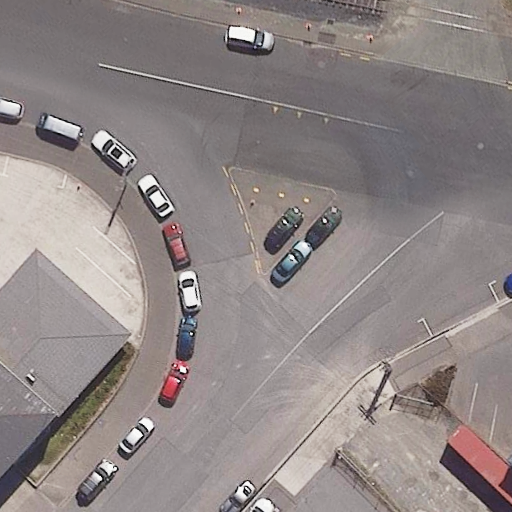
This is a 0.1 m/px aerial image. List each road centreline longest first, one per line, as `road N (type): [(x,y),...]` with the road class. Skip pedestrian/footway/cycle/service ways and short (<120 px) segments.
road 1 (unclassified): [(243,403),(242,313),(225,234),(137,73)]
road 2 (residential): [(137,73),(473,152)]
road 3 (unclassified): [(243,403),(473,152)]
road 4 (unclassified): [(146,511),(243,403)]
road 5 (residential): [(0,37),(137,73)]
